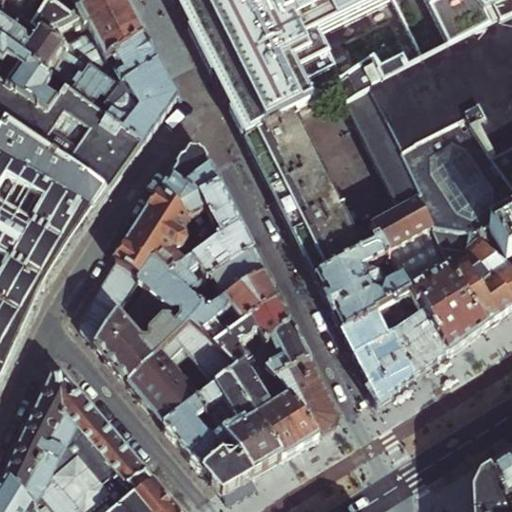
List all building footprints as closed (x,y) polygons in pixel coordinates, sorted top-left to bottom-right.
[(0,0),(0,8),(91,75),(145,40),(140,31),(129,9),(123,0),(110,0),(81,15),(95,43),(89,46),(84,37),(63,47),(53,29),(69,21),(85,3),(81,0),(0,0)] [(81,15),(110,0),(81,0),(85,3),(69,21),(53,29),(63,47),(84,37),(89,46),(95,43),(81,15)] [(511,0),(169,0),(178,17),(196,51),(209,78),(234,126),(243,144),(295,118),(337,95),(372,75),(381,95),(489,38),(483,25),(511,11),(511,0)] [(0,50),(44,82),(49,74),(72,90),(73,89),(75,90),(68,100),(106,127),(111,117),(104,112),(116,93),(91,75),(0,8),(0,50)] [(338,97),(398,216),(417,207),(397,170),(461,137),(511,207),(511,206),(511,11),(483,25),(489,38),(381,95),(372,75),(337,95),(338,97)] [(116,93),(158,66),(153,56),(145,40),(91,75),(116,93)] [(0,88),(48,121),(64,97),(44,82),(0,50),(0,88)] [(163,124),(177,103),(168,85),(158,66),(116,93),(104,112),(111,117),(106,127),(141,153),(163,124)] [(0,127),(6,132),(30,148),(48,121),(0,88),(0,127)] [(30,148),(108,201),(126,175),(141,153),(106,127),(68,100),(64,97),(48,121),(30,148)] [(309,272),(314,283),(380,248),(370,230),(355,238),(295,118),(243,144),(259,176),(266,189),(274,204),(287,230),(300,254),(309,272)] [(73,251),(108,201),(30,148),(6,132),(0,142),(0,395),(32,326),(44,300),(49,290),(73,251)] [(511,208),(511,207),(461,137),(397,170),(417,207),(450,274),(486,334),(495,328),(499,324),(479,295),(496,285),(495,283),(504,278),(508,271),(490,261),(481,246),(511,226),(511,208)] [(200,154),(190,154),(172,181),(188,194),(210,174),(206,167),(200,154)] [(201,204),(219,193),(215,185),(210,174),(188,194),(201,204)] [(200,240),(209,254),(223,244),(201,204),(188,194),(172,181),(167,189),(160,200),(178,213),(192,228),(200,240)] [(223,244),(239,232),(236,226),(226,206),(219,193),(201,204),(223,244)] [(139,234),(116,269),(141,285),(152,269),(170,282),(185,270),(171,260),(173,257),(176,260),(182,258),(183,252),(200,240),(192,228),(178,213),(160,200),(139,234)] [(511,206),(511,207),(511,208),(511,226),(481,246),(490,261),(508,271),(511,273),(511,206)] [(473,343),(486,334),(450,274),(417,207),(398,216),(370,230),(380,248),(409,301),(414,299),(450,359),(473,343)] [(191,302),(253,258),(250,252),(239,232),(223,244),(209,254),(185,270),(170,282),(191,302)] [(338,329),(342,337),(409,301),(380,248),(314,283),(319,292),(324,302),(330,313),(338,329)] [(206,317),(265,282),(261,275),(253,258),(191,302),(203,314),(206,317)] [(95,302),(80,325),(81,336),(95,351),(118,318),(138,289),(141,285),(116,269),(95,302)] [(170,282),(152,269),(141,285),(138,289),(145,295),(124,325),(118,318),(95,351),(107,365),(128,390),(193,334),(203,314),(191,302),(170,282)] [(496,285),(511,310),(511,273),(508,271),(504,278),(495,283),(496,285)] [(213,352),(278,306),(273,297),(265,282),(206,317),(203,314),(193,334),(213,352)] [(479,295),(499,324),(511,316),(511,315),(511,310),(496,285),(479,295)] [(355,363),(379,409),(427,375),(450,359),(414,299),(409,301),(342,337),(355,363)] [(256,359),(291,332),(285,321),(278,306),(213,352),(237,374),(256,359)] [(278,388),(309,368),(302,353),(291,332),(256,359),(278,388)] [(146,411),(164,432),(194,408),(227,383),(237,374),(213,352),(193,334),(128,390),(146,411)] [(227,383),(281,466),(304,452),(318,444),(278,388),(256,359),(237,374),(227,383)] [(335,430),(338,424),(309,368),(278,388),(318,444),(334,435),(335,430)] [(63,381),(53,383),(6,483),(29,511),(119,511),(134,501),(128,494),(147,479),(123,451),(85,408),(74,394),(63,381)] [(228,452),(252,483),(273,471),(281,466),(227,383),(194,408),(228,452)] [(173,443),(203,478),(224,462),(220,457),(228,452),(194,408),(164,432),(173,443)] [(203,478),(222,500),(244,487),(252,483),(228,452),(220,457),(224,462),(203,478)] [(511,511),(511,472),(510,473),(492,485),(504,511),(511,511)] [(173,511),(147,479),(128,494),(134,501),(119,511),(173,511)] [(29,511),(6,483),(0,492),(0,511),(29,511)] [(504,511),(492,485),(482,491),(476,503),(476,511),(504,511)]
